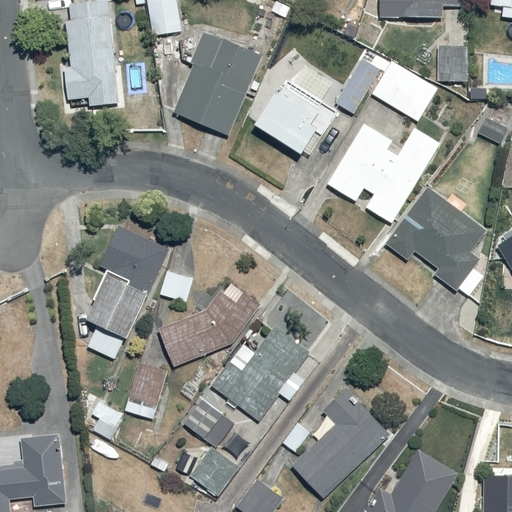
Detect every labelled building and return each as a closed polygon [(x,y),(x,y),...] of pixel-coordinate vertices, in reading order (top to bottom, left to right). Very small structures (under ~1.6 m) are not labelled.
[(184,0),(152,0),(154,34),(185,33),(184,0)] [(383,0),(384,16),(448,15),(447,6),(457,6),(456,0),(383,0)] [(511,0),(497,0),(496,6),(510,8),(509,17),(511,17),(511,0)] [(75,65),(70,65),(73,100),(94,98),(95,107),(111,105),(111,111),(125,110),(118,3),(75,6),(76,19),(72,20),(75,65)] [(265,55),(209,33),(179,111),(235,132),(265,55)] [(470,44),(442,44),(443,80),(471,80),(470,44)] [(368,59),(340,101),(357,113),(386,70),(368,59)] [(396,62),(377,92),(423,120),(442,90),(396,62)] [(345,111),(330,103),(341,84),(306,65),(296,84),(288,80),(264,123),(321,155),(345,111)] [(508,130),(487,119),(480,133),(501,144),(508,130)] [(399,140),(370,123),(335,183),(361,199),(368,187),(381,195),(372,210),(395,224),(444,140),(422,127),(405,155),(394,149),(399,140)] [(434,188),(388,243),(412,263),(422,251),(442,268),(438,273),(461,291),(463,288),(474,296),(491,275),(479,266),(485,259),(474,250),(488,233),(434,188)] [(95,320),(102,324),(92,346),(119,360),(173,248),(125,226),(106,267),(112,270),(98,301),(103,303),(95,320)] [(511,240),(503,247),(511,261),(511,240)] [(172,269),(165,295),(192,302),(199,276),(172,269)] [(234,282),(207,312),(166,329),(181,367),(233,342),(264,308),(234,282)] [(250,339),(216,385),(263,420),(283,393),(292,400),(308,379),(299,372),(313,352),(278,327),(263,348),(250,339)] [(171,372),(146,363),(129,408),(154,418),(171,372)] [(322,439),(297,463),(328,497),(395,433),(353,388),(327,412),(332,417),(316,432),(322,439)] [(208,397),(188,423),(209,439),(229,413),(208,397)] [(120,411),(106,406),(96,431),(110,436),(120,411)] [(5,456),(0,456),(0,511),(14,511),(13,498),(39,496),(40,507),(73,504),(68,452),(59,453),(58,437),(27,440),(28,459),(20,459),(21,466),(6,467),(5,456)] [(217,448),(194,473),(221,497),(244,472),(217,448)] [(440,511),(464,474),(425,449),(398,492),(388,486),(371,511),(440,511)] [(258,477),(238,506),(247,511),(275,511),(286,496),(258,477)] [(511,511),(511,478),(487,479),(487,511),(511,511)]
